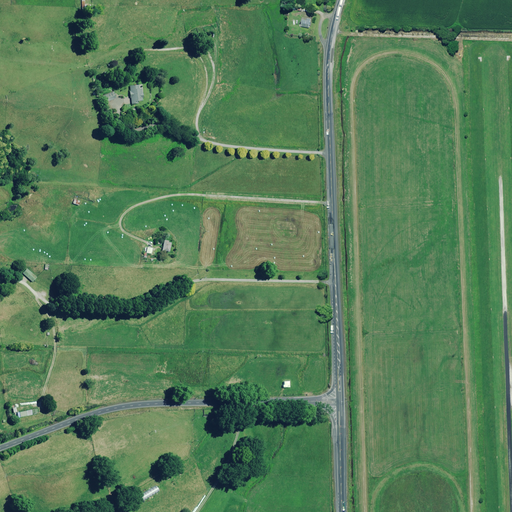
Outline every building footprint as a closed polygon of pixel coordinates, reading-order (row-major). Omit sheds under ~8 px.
[(301,27),(309,28),(309,26),(311,26),(311,22),(310,22),(311,19),(307,18),(307,21),(302,20),(301,27)] [(139,89),(138,85),(129,86),(129,91),(130,98),(131,104),(138,103),(137,101),(142,101),(141,89),(139,89)] [(112,95),(112,92),(103,96),(105,102),(115,99),(113,95),(112,95)] [(168,241),(164,240),(162,251),(169,252),(170,243),(168,242),(168,241)] [(36,277),(27,269),(23,273),(32,282),(36,277)] [(286,288),(259,288),(259,309),(287,309),(286,288)] [(38,414),(37,409),(19,412),(20,417),(38,414)] [(159,491),(156,485),(140,495),(144,501),(159,491)]
